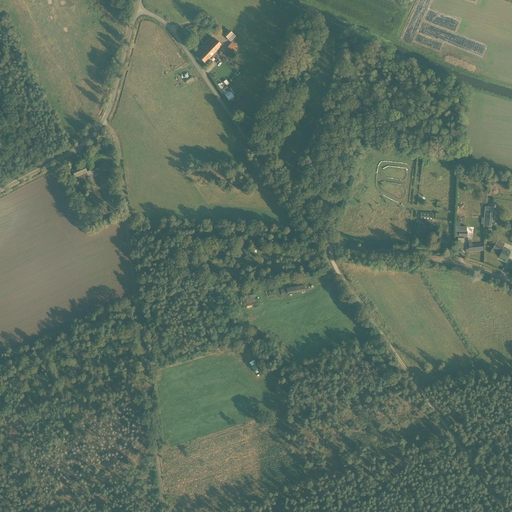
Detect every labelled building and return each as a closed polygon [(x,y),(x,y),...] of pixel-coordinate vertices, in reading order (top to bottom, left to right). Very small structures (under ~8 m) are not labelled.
[(228,40),(233,34),(229,30),(224,36),(228,40)] [(214,54),(222,46),(214,38),(206,46),(214,54)] [(237,50),(235,49),(231,45),(230,45),(227,48),(227,49),(234,54),(237,50)] [(205,64),(214,54),(206,46),(201,51),(204,54),(200,59),(205,64)] [(225,88),(221,83),(218,85),(226,97),(231,93),(226,87),(225,88)] [(92,170),(94,174),(105,169),(103,165),(92,170)] [(89,177),(84,166),(72,171),(76,178),(78,182),(84,180),(100,217),(108,213),(92,175),(89,177)] [(111,212),(119,208),(105,175),(97,179),(111,212)] [(485,207),(484,215),(483,218),(484,218),(483,226),(491,227),(493,208),(485,207)] [(432,223),(432,213),(420,212),(420,222),(432,223)] [(428,228),(429,224),(429,223),(419,222),(419,229),(425,230),(428,230),(428,228)] [(459,238),(467,238),(467,228),(459,228),(459,238)] [(466,252),(469,252),(483,251),(482,244),(468,245),(468,248),(465,248),(466,252)] [(506,261),(510,254),(509,254),(502,250),(503,248),(504,248),(495,244),(493,250),(501,253),(499,258),(506,261)] [(305,285),(281,290),(282,295),(306,291),(305,285)] [(254,294),(242,297),(244,306),(256,304),(254,294)]
